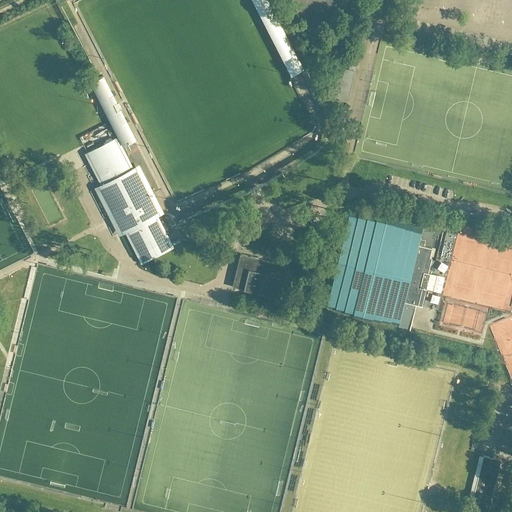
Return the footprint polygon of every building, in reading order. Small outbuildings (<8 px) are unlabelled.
[(302,70),(266,0),(251,0),(290,76),(302,70)] [(330,99),(348,103),(348,102),(347,102),(353,76),(354,72),(355,71),(337,67),(336,68),(337,68),(330,98),(330,99)] [(135,139),(104,78),(92,84),(123,145),(135,139)] [(115,140),(87,154),(103,185),(99,188),(122,232),(126,230),(142,261),(170,247),(154,216),(158,214),(135,169),(131,171),(115,140)] [(281,173),(269,181),(272,186),(284,178),(281,173)] [(431,249),(431,248),(422,246),(423,245),(420,241),(419,241),(422,229),(413,227),(413,226),(404,224),(404,223),(395,221),(395,220),(376,216),(376,217),(367,214),(367,215),(358,213),(358,214),(349,212),(326,309),(335,311),(344,314),(353,316),(352,317),(371,322),(371,321),(380,323),(389,325),(389,324),(398,326),(398,327),(409,330),(409,331),(410,329),(416,306),(421,308),(421,307),(425,290),(426,289),(429,274),(427,273),(429,265),(427,265),(429,258),(431,249)] [(434,262),(434,261),(430,261),(431,258),(432,258),(434,249),(431,248),(417,306),(421,307),(438,312),(456,236),(445,233),(438,262),(434,262)] [(240,254),(232,288),(243,290),(283,300),(288,279),(285,278),(288,266),(270,262),(240,254)] [(478,511),(487,511),(500,461),(482,456),(469,510),(478,511)]
